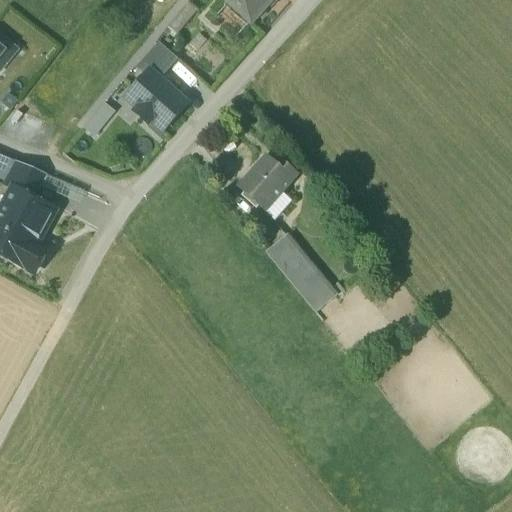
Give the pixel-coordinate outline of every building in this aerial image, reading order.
[(227,0),(224,4),(252,29),(276,0),(227,0)] [(187,4),(168,28),(176,35),(196,11),(187,4)] [(177,61),(157,43),(135,67),(146,77),(150,72),(160,81),(177,61)] [(160,81),(150,72),(146,77),(125,100),(137,110),(135,113),(148,125),(151,122),(163,133),(187,105),(160,81)] [(278,168),(266,158),(238,189),(264,212),(281,193),(297,176),(283,163),(278,168)] [(44,174),(17,163),(14,170),(39,183),(44,174)] [(39,183),(14,170),(4,188),(12,192),(13,189),(31,199),(39,183)] [(86,192),(47,176),(42,188),(81,203),(86,192)] [(31,199),(13,189),(12,192),(0,213),(0,245),(2,247),(0,251),(0,253),(34,272),(45,252),(36,247),(55,212),(31,199)] [(281,193),(264,212),(274,222),(292,203),(281,193)] [(286,236),(265,254),(299,295),(320,278),(286,236)] [(320,278),(299,295),(315,314),(336,297),(320,278)]
